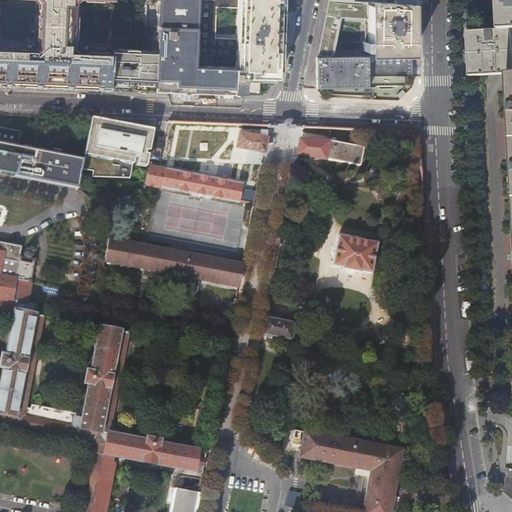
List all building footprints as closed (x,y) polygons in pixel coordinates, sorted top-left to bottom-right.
[(0,0),(0,84),(9,85),(108,89),(110,51),(110,24),(111,0),(0,0)] [(111,0),(110,24),(147,25),(148,4),(156,2),(156,0),(111,0)] [(195,0),(156,0),(156,2),(155,52),(156,52),(154,91),(260,95),(260,77),(244,77),(244,78),(234,78),(234,68),(193,66),(193,55),(195,0)] [(241,9),(240,0),(199,0),(198,59),(193,55),(193,66),(234,68),(238,68),(239,39),(215,39),(216,8),(241,9)] [(276,78),(279,0),(240,0),(241,9),(239,39),(238,68),(234,68),(234,78),(244,78),(244,77),(260,77),(276,78)] [(385,1),(372,0),(365,0),(326,0),(315,57),(330,56),(337,16),(365,18),(366,56),(411,55),(411,20),(411,3),(385,1)] [(511,0),(498,0),(499,1),(500,30),(468,31),(469,55),(471,76),(504,74),(509,74),(511,73),(511,0)] [(155,52),(110,51),(108,89),(154,91),(156,52),(155,52)] [(412,67),(411,55),(366,56),(330,56),(315,57),(316,80),(316,86),(412,85),(412,67)] [(83,159),(81,169),(93,171),(92,177),(129,178),(133,159),(137,160),(136,165),(142,166),(149,129),(132,126),(133,120),(91,118),(82,159),(83,159)] [(270,125),(182,122),(180,136),(231,145),(232,141),(239,142),(240,132),(267,138),(270,125)] [(0,143),(18,147),(20,137),(21,130),(0,126),(0,143)] [(293,126),(288,151),(297,153),(302,126),(298,126),(293,126)] [(297,153),(359,166),(363,147),(329,141),(331,128),(302,126),(297,153)] [(238,146),(265,152),(268,138),(267,138),(240,132),(239,142),(238,146)] [(50,153),(18,147),(0,143),(0,174),(77,189),(81,169),(83,159),(82,159),(59,154),(59,151),(51,150),(50,153)] [(239,200),(255,203),(258,187),(242,184),(151,167),(147,184),(239,200)] [(360,271),(371,273),(377,243),(338,236),(332,265),(343,267),(343,269),(360,272),(360,271)] [(199,280),(238,287),(243,264),(109,238),(105,262),(146,270),(144,275),(171,280),(173,275),(199,280)] [(0,420),(93,438),(96,443),(83,511),(193,511),(197,493),(177,489),(172,511),(100,511),(112,455),(192,471),(196,449),(158,442),(158,439),(145,436),(144,439),(108,432),(128,332),(100,327),(91,371),(86,370),(84,383),(88,384),(80,428),(23,417),(31,372),(40,325),(42,317),(42,316),(35,314),(37,305),(26,302),(34,258),(18,255),(19,246),(0,242),(0,420)] [(369,291),(372,274),(365,273),(362,290),(369,291)] [(199,280),(173,275),(171,280),(189,284),(188,290),(188,292),(189,293),(191,294),(193,294),(197,292),(197,291),(199,280)] [(64,322),(79,324),(81,313),(66,310),(64,322)] [(290,339),(291,338),(293,324),(265,318),(263,333),(290,339)] [(293,325),(291,338),(298,340),(300,338),(302,327),(293,325)] [(164,341),(179,344),(181,333),(166,330),(164,341)] [(303,342),(325,346),(327,335),(305,330),(303,342)] [(403,419),(406,417),(409,415),(411,412),(412,409),(412,405),(411,402),(410,399),(408,396),(405,394),(402,393),(399,393),(395,393),(392,394),(389,396),(387,399),(386,402),(385,405),(385,409),(386,412),(388,415),(390,417),(393,419),(397,420),(400,420),(403,419)] [(370,471),(397,476),(402,449),(304,430),(303,432),(294,431),(291,444),(301,446),(298,457),(370,471)] [(511,468),(506,468),(507,455),(501,455),(498,455),(499,461),(502,484),(504,492),(511,499),(511,468)] [(389,511),(397,476),(370,471),(362,511),(389,511)]
